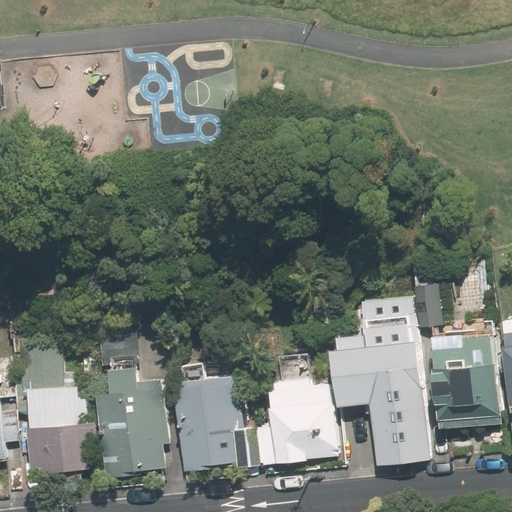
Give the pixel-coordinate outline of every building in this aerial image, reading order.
[(444,258),(422,260),(428,325),(451,323),(444,258)] [(367,343),(341,345),(344,402),(385,400),(389,460),(432,457),(423,308),(365,311),(367,343)] [(145,325),(91,328),(93,362),(147,359),(145,325)] [(465,343),(437,345),(444,430),(509,424),(501,332),(464,335),(465,343)] [(97,414),(96,394),(85,395),(84,381),(65,382),(62,337),(15,340),(19,402),(33,401),(38,474),(104,470),(101,413),(97,414)] [(104,392),(109,473),(174,469),(172,441),(178,440),(175,399),(159,400),(157,374),(144,375),(143,362),(113,364),(114,392),(104,392)] [(317,373),(276,376),(281,462),(341,458),(336,384),(318,385),(317,373)] [(246,377),(182,381),(188,470),(264,465),(262,424),(249,424),(246,377)] [(1,413),(0,393),(0,489),(24,488),(21,412),(1,413)]
